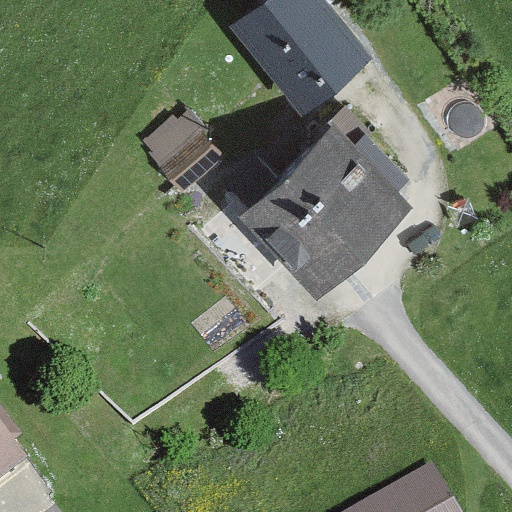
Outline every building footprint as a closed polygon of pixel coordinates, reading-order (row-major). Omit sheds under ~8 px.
[(242,0),(226,14),(302,106),(369,50),(327,0),(242,0)] [(193,100),(151,133),(183,172),(224,138),(193,100)] [(228,169),(199,194),(301,309),(381,238),(306,153),(254,198),(228,169)] [(0,488),(29,467),(0,428),(0,488)] [(465,511),(431,453),(329,511),(465,511)]
